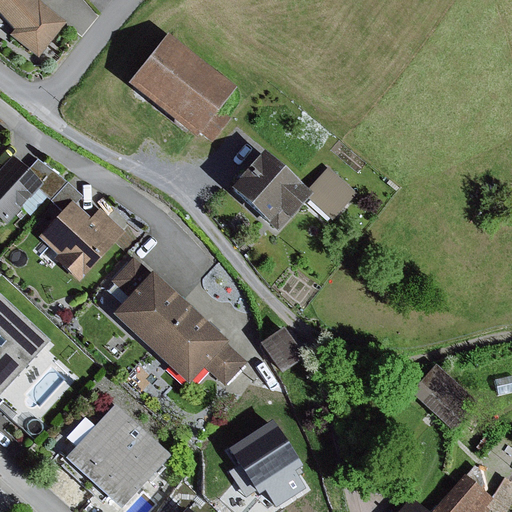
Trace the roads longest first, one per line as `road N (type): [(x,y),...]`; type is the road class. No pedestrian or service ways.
road 1 (residential): [(38,109),(173,190),(303,331)]
road 2 (unclassified): [(303,331),(374,362),(411,364),(511,339)]
road 3 (residential): [(38,109),(128,0)]
